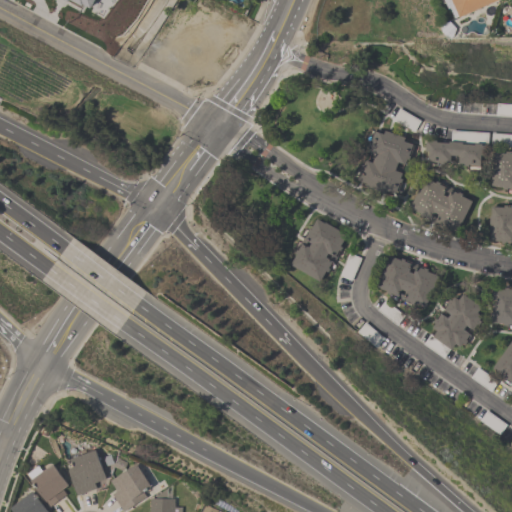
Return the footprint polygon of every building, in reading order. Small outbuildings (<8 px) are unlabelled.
[(495,0),(477,7),(479,13),(468,18),(466,12),(453,17),(449,6),(447,7),(444,0),(495,0)] [(375,128),(357,181),(396,194),(414,141),(375,128)] [(426,141),(484,144),(483,167),(425,163),(426,141)] [(511,151),(511,189),(489,187),(493,150),(511,151)] [(409,209),(456,233),(471,201),(425,177),(409,209)] [(511,206),(491,205),(489,242),(511,243),(511,206)] [(289,264),(324,284),(347,236),(315,218),(289,264)] [(440,274),(391,254),(377,289),(426,309),(440,274)] [(511,287),(492,287),(491,327),(511,327),(511,287)] [(427,333),(455,290),(488,313),(459,356),(427,333)] [(511,340),(491,372),(511,386),(511,340)] [(105,479),(94,482),(96,488),(76,495),(67,469),(68,469),(68,467),(71,466),(69,458),(94,449),(105,479)] [(42,471),(52,463),(67,484),(62,489),(65,494),(49,506),(29,480),(31,479),(27,473),(37,465),(42,471)] [(109,480),(135,464),(150,486),(142,491),(145,496),(122,511),(111,494),(116,491),(109,480)] [(13,511),(9,507),(31,490),(47,511),(13,511)] [(149,511),(149,498),(174,498),(173,507),(181,507),(181,511),(149,511)]
